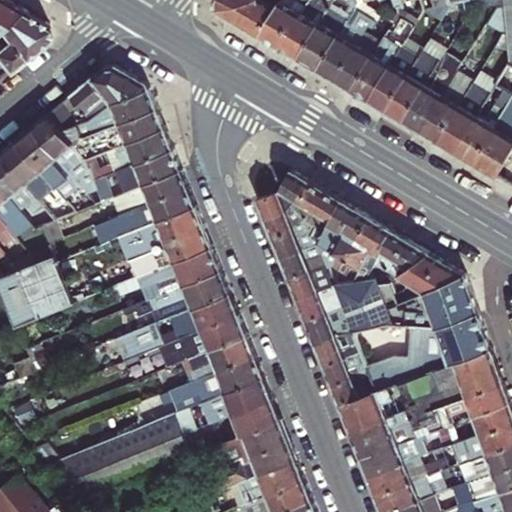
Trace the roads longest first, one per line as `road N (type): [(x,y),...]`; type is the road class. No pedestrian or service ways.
road 1 (residential): [(354,511),(221,181),(218,129),(242,80)]
road 2 (primary): [(511,241),(242,80)]
road 3 (residential): [(0,113),(125,10)]
